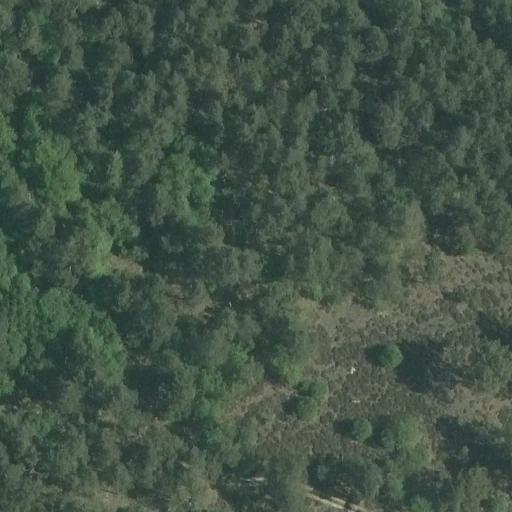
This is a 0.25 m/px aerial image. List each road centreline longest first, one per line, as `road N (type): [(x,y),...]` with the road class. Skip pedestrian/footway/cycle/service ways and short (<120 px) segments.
road 1 (track): [(368,511),(281,482),(234,481),(112,432),(0,405)]
road 2 (track): [(0,180),(73,107),(112,88),(241,58),(289,0)]
